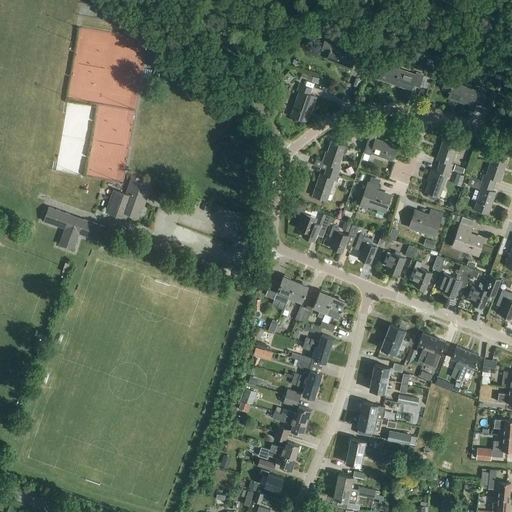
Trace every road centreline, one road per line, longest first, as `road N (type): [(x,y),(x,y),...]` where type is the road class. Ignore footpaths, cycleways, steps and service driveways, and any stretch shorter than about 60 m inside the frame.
road 1 (residential): [(299,511),(372,286)]
road 2 (residential): [(372,286),(277,246),(276,197),(287,155)]
road 3 (residential): [(428,116),(358,112),(287,155)]
road 4 (residential): [(511,342),(372,286)]
